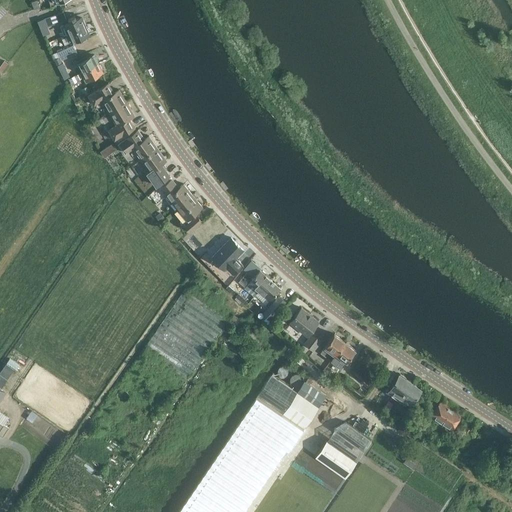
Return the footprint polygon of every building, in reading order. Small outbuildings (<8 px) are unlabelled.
[(44,18),(41,20),(44,28),(67,20),(63,12),(44,18)] [(65,24),(63,25),(60,26),(64,35),(86,25),(83,19),(82,19),(81,17),(65,24)] [(86,25),(64,35),(67,34),(71,42),(73,41),(73,42),(78,40),(79,43),(85,40),(84,37),(89,34),(88,31),(89,31),(86,25)] [(74,45),(58,52),(61,60),(78,53),(74,45)] [(77,60),(83,71),(98,63),(94,55),(87,58),(86,55),(77,60)] [(57,64),(60,71),(66,68),(64,61),(57,64)] [(98,63),(83,71),(87,80),(102,72),(98,63)] [(102,100),(109,112),(126,102),(119,89),(111,94),(106,84),(88,94),(94,105),(102,100)] [(126,102),(109,112),(117,125),(109,130),(115,140),(132,129),(126,120),(134,115),(126,102)] [(134,148),(142,159),(157,147),(148,136),(143,140),(136,131),(119,144),(127,154),(134,148)] [(111,151),(108,146),(102,150),(105,155),(111,151)] [(166,159),(157,147),(142,159),(152,172),(149,174),(147,171),(133,182),(144,197),(158,187),(157,185),(170,176),(160,163),(166,159)] [(168,197),(177,208),(193,195),(183,184),(179,187),(172,179),(160,188),(168,197)] [(193,195),(177,208),(187,219),(202,207),(193,195)] [(159,210),(155,214),(159,219),(164,216),(159,210)] [(201,221),(197,215),(185,225),(189,231),(201,221)] [(243,249),(231,237),(213,255),(212,256),(224,268),(226,266),(233,273),(242,264),(235,257),(243,249)] [(248,271),(239,280),(246,286),(249,282),(259,291),(270,279),(260,269),(256,274),(254,277),(248,271)] [(259,291),(256,294),(267,304),(266,305),(271,310),(268,314),(274,319),(286,306),(281,302),(274,296),(281,288),(270,279),(259,291)] [(193,374),(228,318),(197,299),(195,302),(181,294),(150,343),(161,350),(163,346),(170,351),(172,348),(180,353),(174,362),(193,374)] [(319,322),(301,308),(290,322),(308,336),(319,322)] [(322,339),(314,332),(305,343),(313,350),(322,339)] [(332,359),(345,342),(335,334),(327,344),(326,344),(321,350),(332,359)] [(356,350),(345,342),(332,359),(337,362),(341,356),(347,361),(356,350)] [(7,361),(0,371),(0,384),(3,386),(15,367),(7,361)] [(366,388),(374,380),(362,367),(353,375),(366,388)] [(198,482),(178,511),(243,511),(256,494),(293,438),(297,440),(305,428),(319,407),(271,374),(256,396),(256,397),(198,482)] [(389,390),(400,397),(410,382),(405,379),(406,378),(400,375),(400,376),(399,375),(389,390)] [(410,382),(400,397),(411,404),(421,389),(420,388),(421,387),(415,384),(414,385),(410,382)] [(427,412),(442,422),(451,408),(441,401),(438,406),(433,403),(427,412)] [(462,415),(451,408),(442,422),(452,429),(462,415)] [(0,421),(5,423),(9,415),(0,411),(0,421)] [(371,438),(346,422),(335,429),(328,440),(357,459),(364,449),(371,438)] [(472,430),(465,426),(457,440),(463,444),(472,430)] [(357,459),(328,440),(316,456),(345,476),(356,460),(357,459)]
